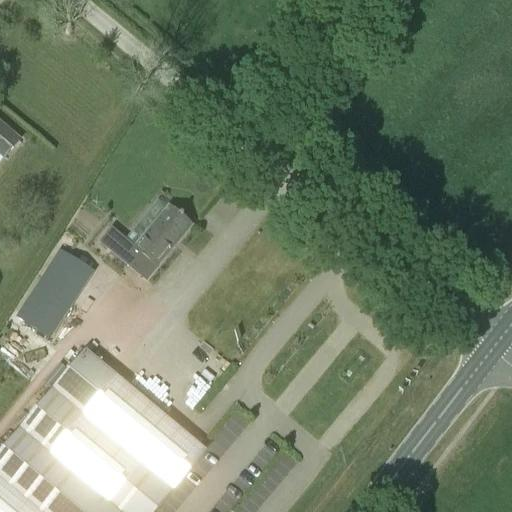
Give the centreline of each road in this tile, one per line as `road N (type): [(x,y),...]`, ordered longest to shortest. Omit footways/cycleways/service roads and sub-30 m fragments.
road 1 (unclassified): [(489,352),(73,0)]
road 2 (unknown): [(278,174),(118,363)]
road 3 (unknown): [(361,245),(273,341),(257,370),(257,413)]
road 4 (primary): [(366,511),(489,352)]
road 5 (unknown): [(257,413),(184,511)]
